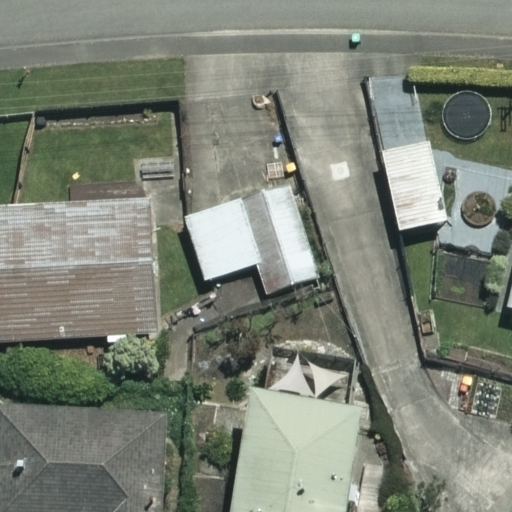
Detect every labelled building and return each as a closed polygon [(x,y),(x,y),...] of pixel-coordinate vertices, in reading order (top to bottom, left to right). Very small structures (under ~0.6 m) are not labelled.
[(444,231),(429,152),(383,161),(398,239),(444,231)] [(321,281),(293,190),(188,221),(207,284),(261,268),(269,297),(321,281)] [(0,344),(162,336),(155,203),(0,211),(0,344)] [(349,511),(364,413),(260,397),(242,511),(349,511)] [(166,511),(167,409),(0,407),(0,511),(166,511)]
